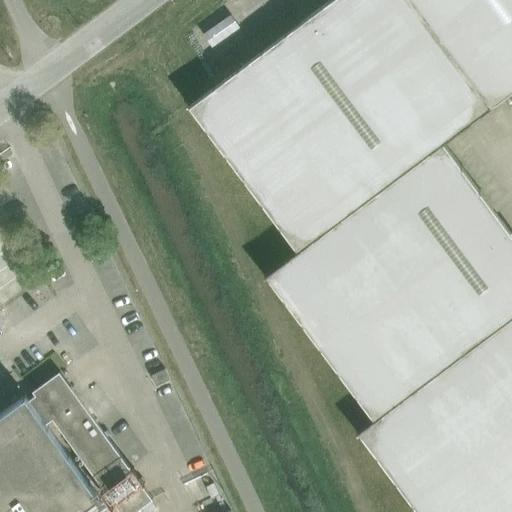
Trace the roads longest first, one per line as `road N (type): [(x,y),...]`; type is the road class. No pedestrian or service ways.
road 1 (unclassified): [(256,511),(47,72)]
road 2 (unknown): [(92,288),(165,464)]
road 3 (unknown): [(0,132),(92,288)]
road 4 (unclassified): [(47,72),(143,0)]
